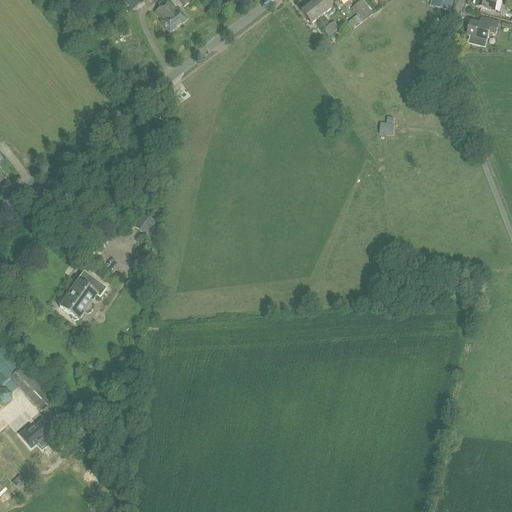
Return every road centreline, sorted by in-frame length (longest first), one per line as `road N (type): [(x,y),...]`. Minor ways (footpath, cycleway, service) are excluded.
road 1 (tertiary): [(0,207),(272,0)]
road 2 (residential): [(511,235),(447,66),(462,0)]
